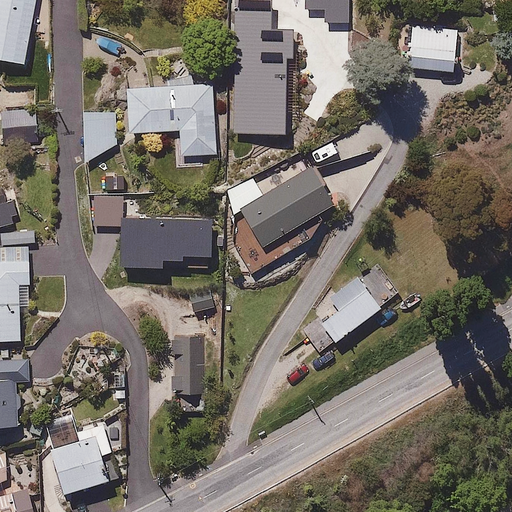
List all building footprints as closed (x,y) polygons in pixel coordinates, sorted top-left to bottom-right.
[(36,0),(0,0),(0,57),(25,62),(32,21),(36,0)] [(275,0),(236,0),(234,135),(290,136),(291,60),(297,60),(297,32),(275,32),(275,0)] [(305,0),(306,11),(327,11),(327,23),(350,23),(349,0),(305,0)] [(413,66),(453,69),(454,58),(458,59),(461,27),(411,23),(408,55),(414,55),(413,66)] [(488,67),(467,67),(467,80),(488,80),(488,67)] [(214,79),(125,81),(127,131),(179,129),(180,152),(216,151),(214,79)] [(116,111),(82,113),(85,163),(118,146),(116,111)] [(333,204),(311,164),(234,207),(246,228),(234,235),(253,268),(322,230),(313,215),(333,204)] [(0,226),(22,220),(12,185),(0,188),(0,226)] [(124,224),(123,195),(94,196),(95,225),(124,224)] [(214,263),(215,220),(127,219),(125,269),(168,270),(169,262),(214,263)] [(31,305),(30,244),(0,244),(0,340),(20,340),(19,305),(31,305)] [(318,354),(395,293),(373,266),(315,312),(320,317),(301,332),(318,354)] [(206,330),(175,331),(177,414),(207,413),(206,330)] [(31,358),(0,357),(0,425),(19,425),(19,383),(31,383),(31,358)] [(103,421),(47,438),(64,492),(110,478),(103,455),(113,452),(103,421)] [(5,459),(0,459),(0,511),(36,511),(30,483),(12,488),(5,459)]
